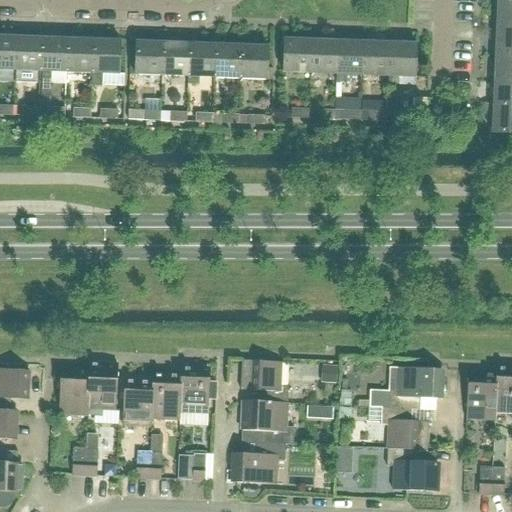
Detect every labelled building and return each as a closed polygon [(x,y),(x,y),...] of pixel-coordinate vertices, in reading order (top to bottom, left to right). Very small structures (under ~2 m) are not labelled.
[(511,3),(497,3),(496,29),(511,29),(511,3)] [(511,29),(496,29),(495,55),(511,55),(511,29)] [(0,71),(14,72),(15,38),(0,37),(0,71)] [(40,73),(41,39),(15,38),(14,72),(40,73)] [(66,73),(67,40),(41,39),(40,73),(39,108),(50,108),(51,73),(66,73)] [(92,74),(93,41),(67,40),(66,73),(92,74)] [(310,74),(311,41),(284,40),(283,73),(310,74)] [(92,74),(91,86),(102,87),(102,75),(119,75),(120,42),(93,41),(92,74)] [(336,75),(337,42),(311,41),(310,74),(336,75)] [(337,42),(336,75),(362,76),(363,43),(337,42)] [(162,77),(163,43),(136,43),(135,76),(162,77)] [(188,78),(189,44),(163,43),(162,77),(187,78),(188,78)] [(363,43),(362,76),(388,77),(390,44),(363,43)] [(214,79),(215,45),(189,44),(188,78),(187,78),(187,84),(199,85),(199,78),(214,79)] [(388,77),(415,78),(416,45),(390,44),(388,77)] [(215,45),(214,79),(240,80),(242,46),(215,45)] [(242,46),(240,80),(267,81),(268,47),(242,46)] [(511,55),(495,55),(494,81),(511,81),(511,55)] [(511,81),(494,81),(493,107),(511,107),(511,81)] [(0,106),(0,115),(13,116),(13,107),(0,106)] [(21,107),(21,117),(38,118),(38,108),(21,107)] [(511,107),(493,107),(492,134),(511,134),(511,107)] [(47,109),(47,118),(64,118),(64,109),(47,109)] [(73,109),(73,119),(90,120),(91,110),(73,109)] [(292,110),(292,119),(309,120),(309,111),(292,110)] [(317,110),(317,120),(335,121),(335,111),(317,110)] [(100,111),(100,120),(117,121),(118,111),(100,111)] [(143,112),(143,121),(160,122),(160,112),(143,112)] [(343,112),(343,121),(360,122),(361,112),(343,112)] [(369,112),(369,121),(387,122),(387,113),(369,112)] [(169,113),(169,122),(187,123),(187,114),(169,113)] [(195,114),(195,123),(213,124),(213,115),(195,114)] [(396,114),(396,123),(413,123),(414,114),(396,114)] [(221,115),(221,124),(238,125),(239,115),(221,115)] [(248,116),(248,125),(265,126),(266,116),(248,116)] [(257,404),(287,405),(288,388),(280,387),(281,363),(241,361),(240,391),(258,392),(257,403),(257,404)] [(88,364),(88,377),(87,410),(88,410),(116,411),(118,366),(88,364)] [(411,411),(418,412),(419,399),(437,400),(438,370),(391,368),(390,392),(370,391),(369,408),(381,408),(381,409),(411,411)] [(0,411),(10,412),(10,411),(11,398),(28,399),(29,371),(0,369),(0,411)] [(179,414),(180,414),(207,415),(209,375),(180,373),(180,381),(179,414)] [(511,373),(495,373),(495,381),(496,381),(494,413),(495,413),(511,414),(511,373)] [(87,417),(88,410),(87,410),(88,377),(60,376),(58,416),(87,417)] [(496,381),(495,381),(467,379),(465,420),(495,421),(495,413),(494,413),(496,381)] [(152,380),(151,387),(152,387),(151,420),(180,421),(180,414),(179,414),(180,381),(152,380)] [(151,428),(151,420),(152,387),(151,387),(124,386),(122,427),(151,428)] [(339,390),(338,405),(350,405),(351,391),(339,390)] [(286,428),(287,405),(257,404),(257,403),(247,402),(246,432),(263,433),(263,443),(263,444),(285,445),(285,446),(293,446),(294,428),(286,428)] [(417,451),(417,452),(427,452),(428,422),(410,422),(411,411),(381,409),(380,426),(388,427),(387,450),(417,451)] [(0,440),(11,441),(13,411),(10,411),(10,412),(0,411),(0,440)] [(263,444),(263,443),(255,443),(255,455),(236,454),(235,484),(276,486),(277,463),(284,463),(285,446),(285,445),(263,444)] [(72,476),(84,477),(86,450),(73,449),(72,476)] [(1,451),(0,450),(0,492),(16,494),(17,464),(0,463),(1,451)] [(98,450),(86,450),(84,477),(97,477),(98,450)] [(417,451),(387,450),(386,467),(394,468),(392,491),(432,493),(434,463),(416,462),(417,452),(417,451)] [(148,480),(149,452),(137,452),(136,479),(148,480)] [(162,453),(149,452),(148,480),(161,480),(162,453)] [(193,454),(192,482),(204,482),(206,455),(193,454)] [(478,495),(491,496),(492,468),(479,468),(478,495)] [(505,469),(492,468),(491,496),(504,496),(505,469)] [(143,481),(144,501),(169,500),(168,480),(143,481)]
